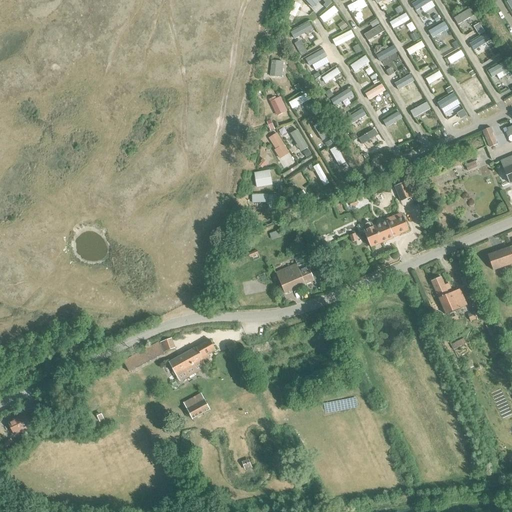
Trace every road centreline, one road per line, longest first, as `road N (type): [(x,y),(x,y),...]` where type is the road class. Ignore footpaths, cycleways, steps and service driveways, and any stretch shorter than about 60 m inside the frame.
road 1 (unclassified): [(0,406),(180,322),(294,313),(511,220)]
road 2 (track): [(268,0),(196,321)]
road 3 (track): [(337,0),(427,150)]
road 4 (track): [(317,24),(403,161)]
road 5 (track): [(372,0),(454,137)]
road 6 (track): [(403,0),(479,125)]
road 7 (track): [(437,0),(505,113)]
